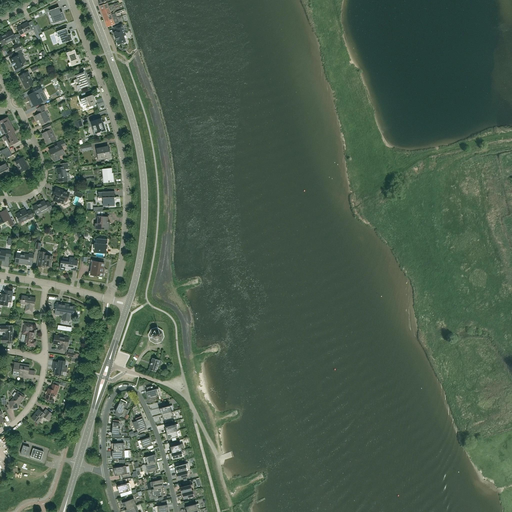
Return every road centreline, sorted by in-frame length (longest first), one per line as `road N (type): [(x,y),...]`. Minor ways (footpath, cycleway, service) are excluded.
road 1 (unclassified): [(108,299),(126,239),(124,165),(70,0)]
road 2 (tertiary): [(126,305),(141,248),(140,162),(89,5)]
road 3 (residential): [(106,473),(108,404),(118,389),(132,388),(158,439),(175,511)]
road 4 (tertiary): [(76,465),(126,305)]
road 5 (unclassified): [(0,197),(21,197),(40,185),(42,160),(15,101)]
